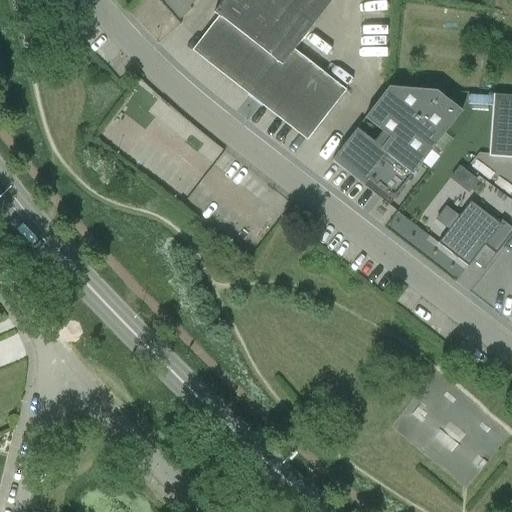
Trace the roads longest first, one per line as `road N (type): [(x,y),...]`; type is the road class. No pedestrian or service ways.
road 1 (unclassified): [(511,351),(152,67),(96,0)]
road 2 (primary): [(321,511),(242,443),(36,232)]
road 3 (residential): [(186,511),(52,355)]
road 4 (residential): [(52,355),(14,511)]
